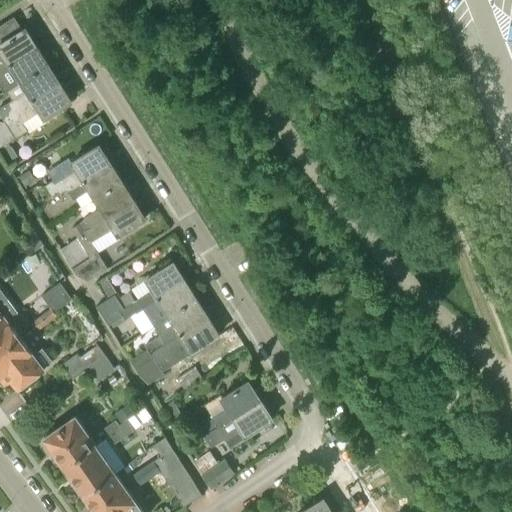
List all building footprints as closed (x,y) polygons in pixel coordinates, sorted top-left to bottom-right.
[(35,52),(39,49),(26,28),(22,30),(14,17),(0,26),(0,48),(3,53),(0,55),(0,70),(10,64),(10,65),(30,51),(29,49),(32,47),(35,52)] [(49,64),(39,49),(35,52),(32,47),(29,49),(30,51),(10,65),(10,64),(0,70),(0,81),(2,85),(17,75),(21,82),(49,64)] [(57,87),(61,84),(49,64),(21,82),(27,91),(13,101),(0,108),(0,114),(4,120),(5,122),(5,121),(13,117),(12,114),(18,110),(18,109),(32,99),(33,99),(53,87),(51,84),(54,82),(57,87)] [(72,101),(61,84),(57,87),(54,82),(51,84),(53,87),(33,99),(32,99),(18,109),(18,110),(12,114),(13,117),(5,121),(16,138),(28,130),(23,122),(25,120),(40,111),(44,118),(72,101)] [(4,120),(0,122),(0,126),(10,142),(16,138),(5,121),(5,122),(4,120)] [(19,158),(11,145),(2,151),(10,163),(19,158)] [(109,168),(113,166),(100,145),(72,162),(77,169),(62,179),(56,182),(54,179),(46,184),(53,195),(59,191),(60,193),(68,188),(69,191),(104,168),(103,166),(106,164),(109,168)] [(123,181),(113,166),(109,168),(106,164),(103,166),(104,168),(69,191),(74,199),(90,189),(96,198),(123,181)] [(35,179),(29,169),(19,175),(25,185),(35,179)] [(131,203),(135,201),(123,181),(96,198),(101,208),(86,217),(80,221),(81,222),(73,227),(79,237),(61,248),(73,267),(83,261),(90,256),(79,239),(87,234),(85,231),(92,226),(91,225),(127,203),(125,201),(128,199),(131,203)] [(146,218),(135,201),(131,203),(128,199),(125,201),(127,203),(91,225),(92,226),(85,231),(87,234),(79,239),(90,256),(83,261),(73,267),(77,275),(89,279),(107,267),(99,251),(92,241),(99,237),(114,227),(119,235),(146,218)] [(183,285),(188,283),(174,262),(147,279),(154,290),(139,299),(133,290),(118,299),(125,308),(121,310),(123,314),(126,318),(144,307),(179,285),(177,283),(180,281),(183,285)] [(110,285),(105,277),(96,282),(98,284),(102,290),(110,285)] [(43,295),(52,307),(55,311),(68,302),(73,298),(61,281),(43,295)] [(197,298),(188,283),(183,285),(180,281),(177,283),(179,285),(144,307),(148,314),(154,324),(157,323),(170,316),(197,298)] [(108,323),(123,314),(121,310),(125,308),(118,299),(115,294),(97,305),(108,323)] [(206,321),(210,318),(197,298),(170,316),(157,323),(163,333),(146,344),(151,352),(166,343),(201,321),(200,318),(203,316),(206,321)] [(0,353),(21,337),(8,320),(17,313),(7,300),(0,305),(0,353)] [(42,315),(47,323),(57,315),(55,311),(52,307),(42,315)] [(37,330),(47,323),(42,315),(32,323),(37,330)] [(151,352),(154,356),(163,371),(193,352),(220,335),(210,318),(206,321),(203,316),(200,318),(201,321),(166,343),(151,352)] [(21,337),(0,353),(0,376),(6,383),(13,379),(19,388),(45,369),(45,368),(54,361),(44,348),(35,355),(21,337)] [(88,366),(105,353),(97,341),(90,346),(93,349),(82,356),(88,366)] [(105,353),(88,366),(98,381),(116,370),(105,353)] [(163,371),(154,356),(145,362),(135,368),(145,384),(164,372),(163,371)] [(185,387),(203,376),(196,366),(179,377),(185,387)] [(259,404),(263,402),(249,380),(222,397),(221,395),(207,404),(213,415),(190,429),(196,439),(204,434),(205,436),(212,431),(213,431),(219,426),(219,425),(234,416),(234,417),(254,404),(252,401),(256,399),(259,404)] [(219,426),(213,431),(220,442),(226,438),(231,447),(247,436),(246,435),(273,418),(263,402),(259,404),(256,399),(252,401),(254,404),(234,417),(234,416),(219,425),(219,426)] [(173,424),(184,418),(173,400),(163,406),(173,424)] [(121,421),(135,411),(129,402),(115,412),(121,421)] [(122,426),(111,434),(116,442),(152,416),(145,406),(120,423),(122,426)] [(65,467),(96,444),(76,416),(45,438),(46,440),(43,442),(50,453),(54,450),(65,467)] [(111,434),(122,426),(120,423),(117,419),(105,427),(111,434)] [(212,447),(220,442),(213,431),(212,431),(205,436),(212,447)] [(162,455),(163,456),(173,448),(174,448),(166,437),(155,444),(162,455)] [(85,495),(116,472),(96,444),(65,467),(76,483),(73,485),(80,496),(84,493),(85,495)] [(162,455),(155,460),(161,470),(184,506),(203,494),(173,448),(163,456),(162,455)] [(219,462),(210,450),(196,460),(212,485),(234,471),(225,458),(219,462)] [(161,470),(155,460),(154,459),(133,474),(140,484),(161,470)] [(144,511),(116,472),(85,495),(96,511),(94,511),(144,511)] [(332,511),(324,498),(302,511),(332,511)]
